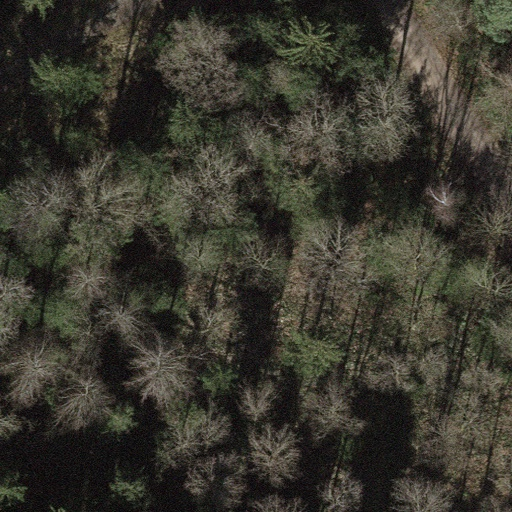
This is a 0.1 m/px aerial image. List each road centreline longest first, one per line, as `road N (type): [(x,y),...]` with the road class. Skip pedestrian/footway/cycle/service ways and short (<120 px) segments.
road 1 (track): [(380,0),(511,208)]
road 2 (track): [(0,77),(136,0)]
